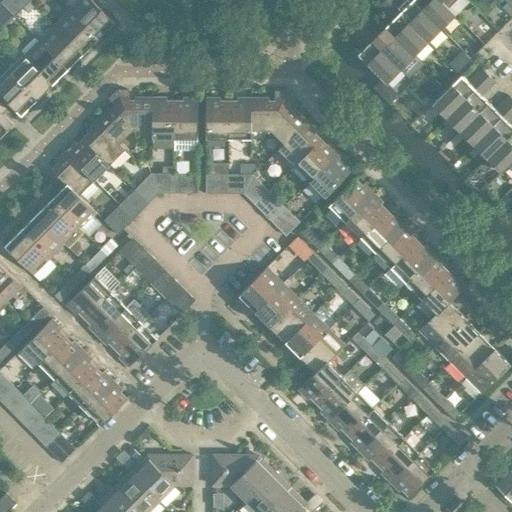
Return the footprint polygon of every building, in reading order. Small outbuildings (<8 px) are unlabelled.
[(3,0),(1,3),(16,17),(21,12),(9,0),(3,0)] [(78,0),(69,10),(98,38),(114,22),(91,0),(78,0)] [(392,19),(385,26),(414,55),(427,42),(385,0),(383,0),(378,6),(392,19)] [(385,0),(427,42),(441,28),(412,0),(411,0),(405,6),(398,0),(385,0)] [(412,0),(441,28),(455,14),(448,8),(440,0),(412,0)] [(0,13),(10,23),(16,17),(1,3),(0,3),(0,13)] [(69,10),(54,25),(82,54),(98,38),(69,10)] [(358,26),(400,69),(414,55),(385,26),(378,33),(364,20),(358,26)] [(54,25),(38,40),(67,69),(82,54),(54,25)] [(357,54),(383,80),(386,83),(400,69),(358,26),(351,33),(365,46),(357,54)] [(38,40),(23,55),(52,84),(67,69),(38,40)] [(23,55),(8,70),(37,99),(52,84),(23,55)] [(461,75),(449,86),(432,103),(446,117),(488,75),(482,69),(468,82),(461,75)] [(0,94),(20,115),(37,99),(8,70),(0,78),(0,94)] [(495,81),(488,75),(446,117),(459,131),(488,102),(481,95),(495,81)] [(119,144),(119,143),(132,130),(116,90),(108,98),(115,105),(111,109),(109,107),(96,120),(119,144)] [(128,99),(128,97),(128,90),(116,90),(132,130),(151,130),(152,130),(152,97),(135,97),(135,99),(128,99)] [(250,130),(251,130),(270,130),(286,90),(274,90),(274,100),(269,100),(269,98),(250,97),(250,130)] [(288,106),(294,100),(295,99),(286,90),(270,130),(283,144),(307,121),(294,108),(293,110),(288,106)] [(511,105),(511,98),(509,96),(495,109),(488,102),(459,131),(473,145),(511,105)] [(174,99),(166,99),(166,97),(152,97),(152,130),(151,130),(152,138),(174,138),(174,99)] [(174,138),(197,138),(197,97),(183,97),(183,100),(174,99),(174,138)] [(228,100),(220,100),(220,97),(205,97),(205,138),(228,138),(228,100)] [(251,130),(250,130),(250,97),(237,97),(237,100),(228,100),(228,138),(250,138),(251,130)] [(511,105),(473,145),(486,158),(511,132),(511,125),(508,122),(511,118),(511,105)] [(0,124),(7,132),(13,125),(3,116),(0,119),(0,124)] [(125,149),(119,143),(119,144),(96,120),(87,129),(89,131),(82,138),(109,165),(125,149)] [(321,138),(315,132),(316,131),(307,121),(283,144),(277,149),(293,165),(321,138)] [(511,132),(486,158),(500,172),(511,160),(511,132)] [(65,151),(94,180),(109,165),(82,138),(76,143),(75,141),(65,151)] [(338,152),(328,143),(327,144),(321,138),(293,165),(309,181),(338,152)] [(78,195),(79,195),(94,180),(65,151),(56,160),(58,162),(51,169),(66,184),(66,183),(78,195)] [(352,169),(345,163),(347,161),(338,152),(309,181),(325,197),(352,169)] [(158,193),(150,173),(142,181),(156,196),(158,193)] [(150,173),(158,193),(162,193),(162,173),(150,173)] [(197,173),(188,173),(188,193),(197,193),(197,173)] [(205,193),(214,193),(214,173),(205,173),(205,193)] [(239,174),(239,194),(244,194),(252,174),(239,174)] [(246,196),(260,182),(252,174),(244,194),(246,196)] [(373,192),(364,183),(363,185),(356,178),(328,205),(344,221),(373,192)] [(66,183),(66,184),(51,199),(80,228),(95,212),(79,195),(78,195),(66,183)] [(387,209),(381,204),(383,202),(373,192),(344,221),(360,237),(387,209)] [(51,199),(35,214),(64,243),(80,228),(51,199)] [(125,199),(119,205),(133,219),(139,213),(125,199)] [(263,213),(269,219),(284,205),(278,199),(263,213)] [(404,223),(394,214),(393,215),(387,209),(360,237),(375,252),(404,223)] [(49,258),(64,243),(35,214),(20,229),(49,258)] [(109,214),(103,221),(117,234),(123,228),(109,214)] [(285,235),(300,221),(294,215),(279,229),(285,235)] [(417,240),(412,234),(413,232),(404,223),(375,252),(390,267),(417,240)] [(49,258),(20,229),(4,245),(33,274),(49,258)] [(323,242),(315,234),(309,241),(317,248),(323,242)] [(288,245),(296,253),(305,244),(297,237),(288,245)] [(111,239),(101,249),(107,255),(117,245),(111,239)] [(434,254),(425,244),(423,246),(417,240),(390,267),(405,282),(434,254)] [(317,248),(324,256),(331,250),(323,242),(317,248)] [(129,262),(134,267),(149,253),(143,247),(129,262)] [(96,266),(107,255),(101,249),(90,260),(96,266)] [(149,253),(134,267),(140,273),(154,259),(149,253)] [(448,270),(442,264),(443,263),(434,254),(405,282),(420,298),(448,270)] [(328,268),(320,260),(314,266),(322,274),(328,268)] [(0,295),(6,301),(22,286),(0,263),(0,295)] [(354,273),(346,265),(340,271),(347,279),(354,273)] [(254,311),(283,283),(267,266),(238,295),(254,311)] [(322,274),(330,281),(336,276),(328,268),(322,274)] [(70,280),(76,286),(87,275),(81,269),(70,280)] [(465,285),(455,275),(454,276),(448,270),(420,298),(435,313),(436,313),(448,302),(465,285)] [(347,279),(355,287),(361,280),(354,273),(347,279)] [(82,320),(110,291),(94,275),(66,304),(82,320)] [(159,292),(165,298),(179,284),(173,278),(159,292)] [(76,286),(70,280),(60,290),(66,296),(76,286)] [(298,298),(283,283),(254,311),(269,327),(298,298)] [(179,284),(165,298),(171,304),(185,290),(179,284)] [(126,307),(110,291),(82,320),(97,335),(126,307)] [(358,298),(351,291),(345,297),(352,304),(358,298)] [(384,303),(377,295),(370,302),(378,310),(384,303)] [(313,313),(298,298),(269,327),(284,342),(313,313)] [(360,313),(366,307),(358,298),(352,304),(360,313)] [(463,317),(448,302),(436,313),(435,313),(418,330),(434,346),(463,317)] [(378,310),(385,318),(392,311),(384,303),(378,310)] [(322,305),(284,342),(299,357),(328,329),(337,320),(322,305)] [(141,322),(126,307),(97,335),(112,351),(141,322)] [(27,322),(33,329),(43,318),(37,312),(27,322)] [(479,332),(463,317),(434,346),(449,361),(479,332)] [(38,363),(67,334),(51,318),(22,347),(38,363)] [(27,322),(11,338),(18,344),(33,329),(27,322)] [(141,322),(112,351),(128,367),(157,338),(141,322)] [(415,334),(407,326),(401,333),(408,340),(415,334)] [(327,361),(344,345),(328,329),(299,357),(314,372),(315,373),(327,361)] [(449,361),(465,377),(494,348),(479,332),(449,361)] [(38,363),(54,378),(83,350),(67,334),(38,363)] [(372,347),(365,339),(358,346),(366,353),(372,347)] [(0,348),(0,356),(2,359),(12,349),(6,343),(0,348)] [(366,353),(374,361),(380,354),(372,347),(366,353)] [(494,348),(465,377),(481,393),(510,364),(494,348)] [(54,378),(69,394),(98,365),(83,350),(54,378)] [(392,357),(400,365),(406,358),(399,350),(392,357)] [(316,403),(342,377),(327,361),(315,373),(314,372),(298,389),(307,399),(310,397),(316,403)] [(69,394),(84,409),(113,380),(98,365),(69,394)] [(322,409),(319,412),(329,421),(365,384),(350,369),(342,377),(316,403),(322,409)] [(403,377),(395,370),(389,376),(396,384),(403,377)] [(429,381),(422,374),(415,380),(423,388),(429,381)] [(396,384),(404,391),(410,385),(403,377),(396,384)] [(113,380),(84,409),(100,425),(129,396),(113,380)] [(0,389),(0,400),(0,401),(14,387),(9,381),(0,389)] [(423,388),(430,396),(437,389),(429,381),(423,388)] [(338,430),(340,428),(346,434),(373,407),(372,407),(380,399),(365,384),(329,421),(338,430)] [(14,387),(0,401),(6,407),(20,393),(14,387)] [(433,408),(425,399),(419,406),(427,414),(433,408)] [(460,413),(452,405),(446,411),(453,419),(460,413)] [(350,442),(359,451),(388,423),(373,407),(346,434),(352,440),(350,442)] [(437,425),(443,418),(433,408),(427,414),(437,425)] [(25,426),(31,432),(45,417),(39,412),(25,426)] [(51,423),(45,417),(31,432),(37,438),(51,423)] [(370,458),(377,464),(403,438),(388,423),(359,451),(368,460),(370,458)] [(464,439),(453,428),(447,434),(458,446),(464,439)] [(380,473),(389,482),(418,453),(403,438),(377,464),(382,470),(380,473)] [(56,457),(62,463),(76,449),(70,443),(56,457)] [(401,489),(408,496),(434,469),(418,453),(389,482),(399,491),(401,489)] [(129,472),(158,501),(174,485),(193,485),(192,454),(159,454),(153,461),(147,454),(129,472)] [(246,501),(275,472),(258,455),(251,461),(245,455),(212,454),(212,485),(230,485),(246,501)] [(511,471),(495,486),(511,502),(511,471)] [(138,511),(147,511),(158,501),(129,472),(114,487),(138,511)] [(265,511),(291,488),(275,472),(246,501),(256,511),(265,511)] [(108,511),(138,511),(114,487),(98,503),(101,507),(102,506),(108,511)] [(306,504),(291,488),(265,511),(296,511),(302,506),(303,507),(306,504)] [(6,492),(0,498),(0,511),(6,511),(16,503),(6,492)]
